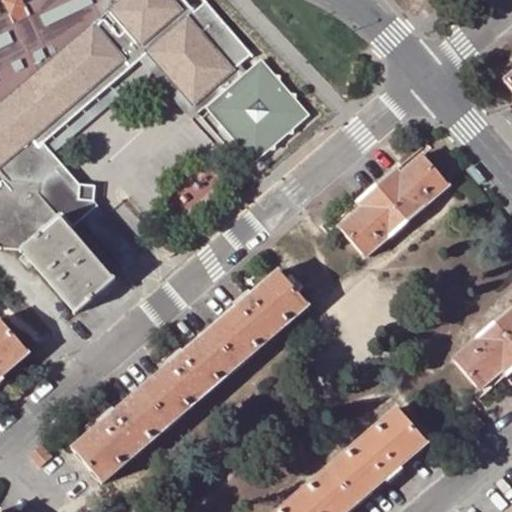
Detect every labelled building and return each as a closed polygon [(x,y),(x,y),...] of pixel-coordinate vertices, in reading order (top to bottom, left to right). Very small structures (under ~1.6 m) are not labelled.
[(35,0),(30,3),(34,10),(55,0),(89,0),(90,2),(93,6),(36,33),(33,29),(31,23),(16,30),(19,36),(21,41),(0,51),(0,26),(3,25),(0,18),(0,17),(0,101),(116,1),(115,0),(35,0)] [(110,281),(58,220),(38,195),(38,186),(57,169),(38,148),(42,144),(139,61),(147,54),(191,106),(239,66),(250,56),(205,3),(193,13),(182,0),(115,0),(116,1),(0,101),(0,247),(1,248),(4,252),(9,248),(18,249),(73,312),(110,281)] [(31,23),(33,29),(45,23),(41,15),(74,0),(55,0),(34,10),(30,3),(24,5),(21,0),(3,0),(10,13),(16,30),(31,23)] [(90,2),(45,23),(33,29),(36,33),(93,6),(90,2)] [(455,2),(442,14),(444,17),(457,5),(455,2)] [(457,5),(444,17),(449,23),(462,11),(457,5)] [(3,25),(0,26),(0,35),(6,33),(9,41),(19,36),(16,30),(10,13),(0,18),(3,25)] [(19,36),(9,41),(0,45),(0,51),(21,41),(19,36)] [(245,75),(246,74),(239,66),(191,106),(147,54),(139,61),(190,121),(204,109),(223,131),(224,125),(234,117),(234,107),(226,97),(226,91),(239,80),(245,81),(245,75)] [(239,80),(226,91),(226,97),(234,107),(234,117),(224,125),(223,131),(234,144),(240,143),(239,150),(250,162),(256,162),(269,152),(269,146),(274,147),(287,136),(287,130),(293,131),(305,120),(306,114),(295,101),(289,101),(290,96),(279,83),(273,83),(274,77),(263,65),(257,64),(246,74),(245,75),(245,81),(239,80)] [(511,68),(499,80),(511,95),(511,68)] [(42,144),(38,148),(57,169),(38,186),(38,195),(58,220),(62,217),(73,229),(83,222),(124,268),(136,258),(139,256),(93,203),(76,202),(78,185),(42,144)] [(420,153),(399,171),(394,167),(353,203),(357,207),(336,226),(363,255),(447,182),(420,153)] [(94,187),(78,185),(76,202),(93,203),(94,187)] [(161,231),(152,240),(167,256),(177,248),(161,231)] [(93,421),(96,424),(68,449),(98,484),(306,304),(276,268),(248,294),(245,291),(230,304),(232,306),(180,352),(177,349),(162,362),(164,365),(111,411),(108,408),(93,421)] [(511,306),(452,358),(479,389),(500,371),(503,375),(511,367),(511,306)] [(0,323),(0,381),(1,381),(0,378),(0,375),(26,353),(0,323)] [(425,441),(395,407),(273,511),(343,511),(382,479),(385,482),(401,468),(398,465),(425,441)] [(472,414),(459,425),(468,437),(481,426),(472,414)] [(39,465),(51,454),(40,443),(28,453),(39,465)]
